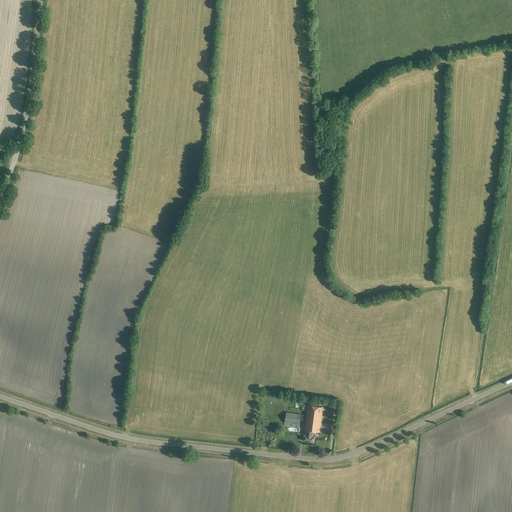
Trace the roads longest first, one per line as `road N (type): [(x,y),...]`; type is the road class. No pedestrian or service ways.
road 1 (unclassified): [(0,396),(123,437),(331,459),(511,381)]
road 2 (unclassified): [(0,200),(25,118),(40,0)]
